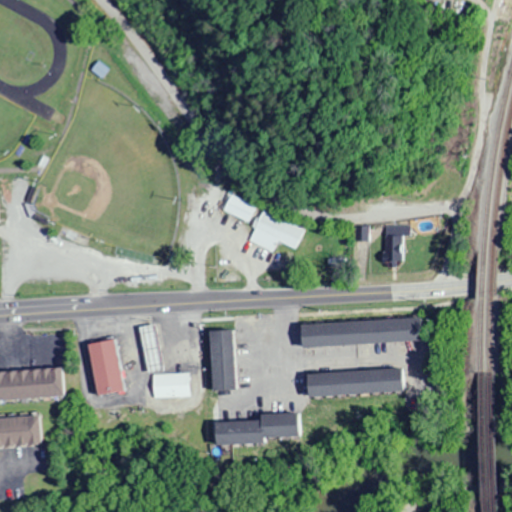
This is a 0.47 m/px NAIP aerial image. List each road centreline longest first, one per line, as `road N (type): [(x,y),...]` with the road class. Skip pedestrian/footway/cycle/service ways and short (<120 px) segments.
road 1 (primary): [(511,279),(433,294),(0,313)]
road 2 (residential): [(460,207),(340,215),(279,197),(221,156),(178,105),(112,0)]
road 3 (residential): [(442,293),(464,176),(479,0)]
